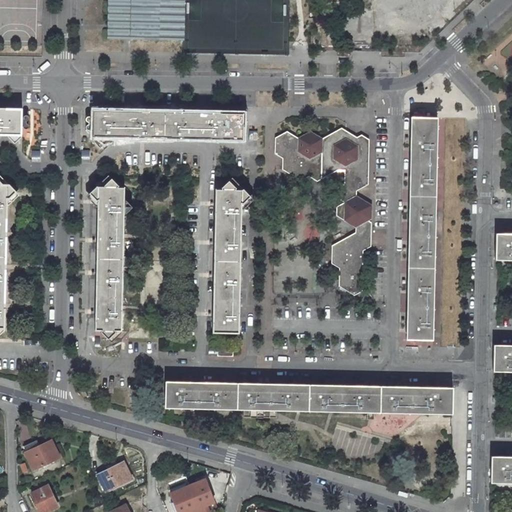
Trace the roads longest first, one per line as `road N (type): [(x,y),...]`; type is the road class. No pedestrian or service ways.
road 1 (residential): [(62,82),(397,85)]
road 2 (residential): [(397,85),(391,370)]
road 3 (residential): [(199,369),(207,147)]
road 4 (tertiary): [(245,462),(55,407)]
road 5 (residential): [(63,169),(61,359)]
road 6 (residential): [(441,58),(486,108),(483,217)]
road 7 (tertiary): [(405,511),(245,462)]
road 8 (unknown): [(251,236),(268,149),(266,84)]
road 9 (residential): [(63,169),(96,169),(119,146),(207,147)]
road 10 (residential): [(252,217),(248,369)]
road 11 (residential): [(248,369),(391,370)]
road 12 (residential): [(61,359),(199,369)]
